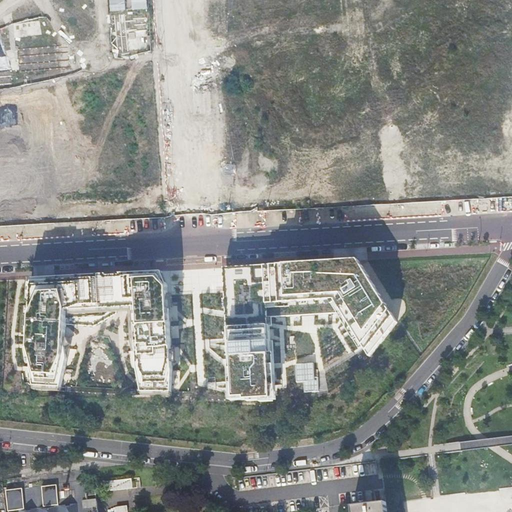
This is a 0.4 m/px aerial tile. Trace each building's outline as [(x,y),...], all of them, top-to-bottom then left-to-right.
[(111,0),(112,54),(150,54),(150,0),(111,0)] [(73,43),(18,46),(20,70),(74,68),(73,43)] [(83,66),(108,62),(106,44),(81,48),(83,66)] [(12,60),(0,59),(0,86),(13,86),(12,60)] [(358,260),(223,268),(230,401),(275,400),(269,317),(343,315),(371,357),(397,321),(358,260)] [(174,378),(167,285),(162,271),(34,279),(29,358),(36,391),(62,391),(74,346),(69,339),(69,326),(95,327),(117,315),(117,308),(135,307),(137,340),(133,340),(144,396),(172,396),(174,378)] [(180,317),(180,333),(195,333),(196,318),(180,317)] [(181,334),(180,349),(195,350),(196,334),(181,334)] [(207,370),(220,370),(219,349),(207,349),(207,370)] [(183,388),(211,388),(211,373),(201,373),(201,363),(183,364),(183,388)] [(128,487),(128,479),(105,482),(107,490),(128,487)] [(85,482),(6,491),(6,488),(3,488),(3,492),(0,491),(0,496),(4,496),(5,511),(97,511),(96,499),(88,500),(85,482)] [(387,511),(386,502),(373,504),(372,503),(366,503),(366,505),(353,506),(353,511),(387,511)]
